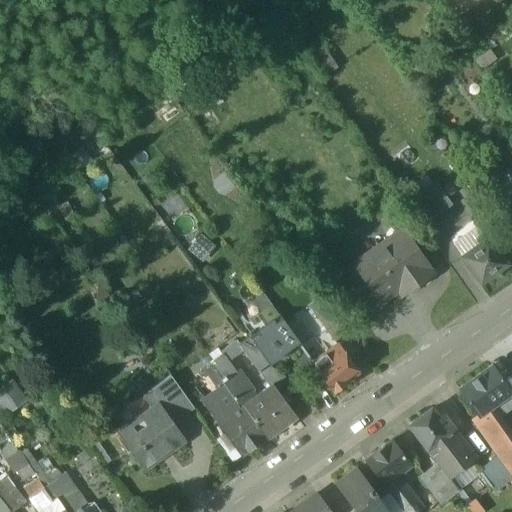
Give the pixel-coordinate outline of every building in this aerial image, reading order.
[(492,4),(474,20),(482,29),(500,13),(492,4)] [(467,27),(458,35),(466,46),(476,37),(467,27)] [(452,35),(435,48),(443,59),(460,46),(452,35)] [(424,49),(403,60),(416,86),(437,75),(424,49)] [(511,172),(494,185),(511,210),(511,172)] [(436,184),(406,205),(421,226),(451,205),(436,184)] [(401,232),(383,245),(388,252),(360,272),(368,285),(381,303),(383,302),(408,283),(411,288),(430,274),(401,232)] [(482,232),(473,239),(478,244),(460,257),(479,284),(506,264),(498,253),(503,249),(496,239),(491,243),(487,238),(482,232)] [(368,285),(344,302),(360,325),(386,306),(383,302),(381,303),(368,285)] [(258,317),(245,326),(252,336),(265,327),(258,317)] [(252,336),(246,339),(267,367),(297,346),(277,318),(265,327),(252,336)] [(316,352),(310,343),(299,350),(311,366),(318,362),(313,355),(316,352)] [(318,362),(311,366),(311,368),(327,389),(331,395),(358,377),(337,349),(318,362)] [(234,373),(222,356),(208,365),(209,367),(240,409),(242,407),(256,397),(237,371),(234,373)] [(491,366),(458,389),(477,416),(477,417),(492,407),(510,394),(491,366)] [(217,425),(240,409),(209,367),(203,372),(216,390),(200,402),(217,425)] [(327,389),(311,368),(300,376),(315,397),(327,389)] [(190,409),(167,376),(138,397),(150,414),(155,411),(165,426),(166,425),(190,409)] [(0,391),(0,403),(5,412),(23,400),(12,383),(0,391)] [(271,386),(256,397),(242,407),(265,439),(294,418),(271,386)] [(240,409),(217,425),(240,457),(265,439),(242,407),(240,409)] [(511,435),(492,407),(477,417),(477,416),(471,420),(497,457),(511,477),(511,435)] [(440,421),(431,409),(408,426),(438,466),(447,478),(448,478),(470,462),(463,452),(467,449),(444,418),(440,421)] [(165,426),(155,411),(150,414),(140,421),(138,417),(114,433),(137,468),(177,441),(166,425),(165,426)] [(390,441),(365,461),(404,511),(405,511),(417,502),(396,475),(409,465),(390,441)] [(511,477),(497,457),(478,472),(480,476),(490,490),(491,489),(494,493),(511,480),(511,477)] [(438,466),(420,477),(441,506),(459,491),(448,478),(447,478),(438,466)] [(386,511),(370,491),(354,470),(336,484),(355,510),(356,511),(386,511)] [(63,473),(45,485),(60,504),(64,511),(79,511),(78,511),(87,506),(63,473)] [(5,474),(0,477),(0,499),(9,511),(10,511),(24,501),(5,474)] [(64,511),(60,504),(45,485),(27,498),(37,511),(64,511)] [(388,511),(372,489),(370,491),(386,511),(388,511)] [(329,511),(316,494),(292,511),(329,511)] [(9,511),(0,499),(0,511),(9,511)] [(417,502),(405,511),(424,511),(425,511),(417,502)]
